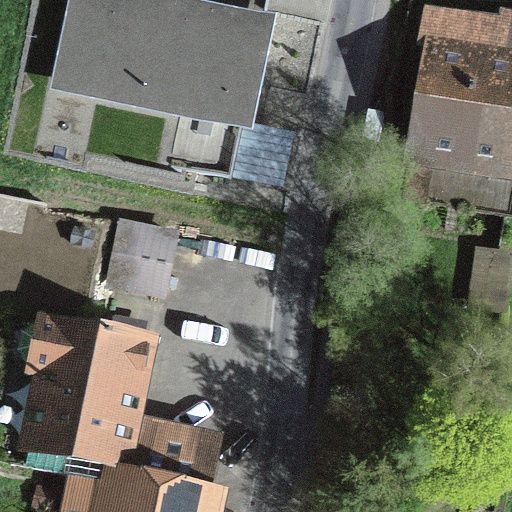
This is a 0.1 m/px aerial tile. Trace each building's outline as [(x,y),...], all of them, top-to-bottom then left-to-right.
[(265,26),(142,0),(78,0),(61,85),(181,110),(244,123),(265,26)] [(215,0),(267,11),(269,0),(215,0)] [(511,20),(499,18),(497,27),(426,16),(422,43),(431,45),(407,196),(506,212),(511,175),(511,20)] [(232,180),(244,123),(181,110),(169,167),(232,180)] [(285,179),(297,129),(250,117),(238,167),(285,179)] [(181,249),(121,237),(107,306),(168,317),(181,249)] [(146,349),(0,319),(0,464),(75,479),(118,488),(130,427),(146,349)] [(209,511),(223,446),(130,427),(118,488),(75,479),(68,511),(209,511)]
